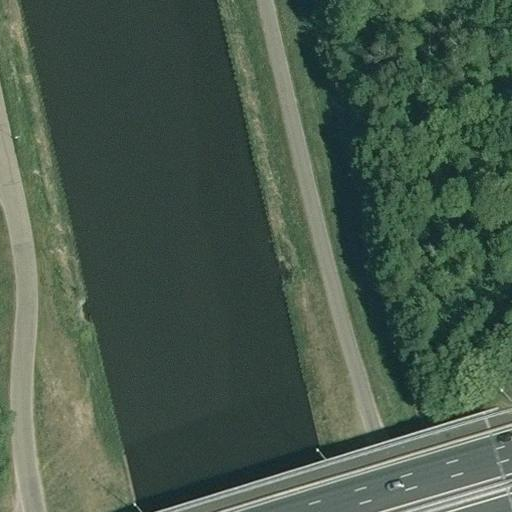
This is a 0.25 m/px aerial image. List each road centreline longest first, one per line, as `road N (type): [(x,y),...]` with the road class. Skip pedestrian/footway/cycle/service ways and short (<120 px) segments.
road 1 (unclassified): [(396,511),(348,353),(266,0)]
road 2 (unclassified): [(36,511),(21,449),(23,283),(0,144)]
road 3 (motorway): [(511,451),(313,511)]
